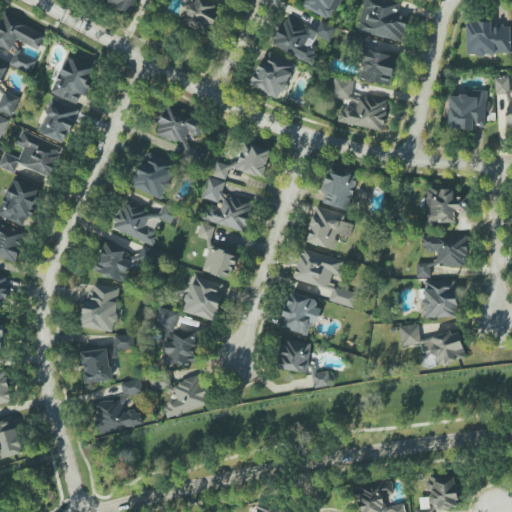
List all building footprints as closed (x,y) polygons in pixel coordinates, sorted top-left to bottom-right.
[(107,0),(106,3),(132,13),(136,0),(107,0)] [(196,0),(195,6),(188,3),(181,24),(210,35),(221,6),(204,0),(196,0)] [(305,0),(302,7),(331,21),(341,0),(305,0)] [(390,0),(364,0),(358,32),(402,42),(408,17),(397,15),(400,2),(390,0)] [(4,13),(0,21),(0,46),(11,52),(17,39),(38,50),(46,35),(4,13)] [(272,45),(309,64),(316,50),(311,47),(317,36),(329,43),(336,28),(321,21),(316,32),(286,17),(272,45)] [(466,54),(511,55),(511,23),(467,23),(466,54)] [(397,56),(366,49),(359,79),(390,86),(397,56)] [(296,64),(266,51),(251,86),(280,99),(296,64)] [(31,74),(36,61),(15,53),(10,65),(31,74)] [(77,104),(81,94),(86,95),(96,67),(65,56),(51,94),(77,104)] [(494,77),(495,94),(510,94),(509,77),(494,77)] [(384,130),(388,99),(352,94),(354,80),(334,78),(331,98),(347,100),(346,110),(339,109),(337,124),(384,130)] [(487,91),(469,90),(469,96),(449,95),(448,129),(474,130),(474,126),(485,127),(487,91)] [(20,98),(6,91),(0,103),(0,111),(12,116),(20,98)] [(65,144),(79,110),(52,99),(38,132),(65,144)] [(155,135),(185,146),(180,158),(197,164),(202,152),(184,145),(189,131),(200,135),(205,120),(166,105),(155,135)] [(0,138),(1,139),(9,120),(0,115),(0,138)] [(63,148),(22,131),(16,145),(24,148),(19,158),(4,152),(0,162),(0,167),(14,173),(18,164),(51,177),(63,148)] [(270,150),(242,143),(236,167),(216,162),(213,177),(227,180),(229,168),(264,177),(270,150)] [(132,188),(163,199),(176,163),(145,152),(132,188)] [(322,203),(348,211),(358,176),(329,167),(321,191),(325,193),(322,203)] [(202,219),(244,232),(251,211),(251,201),(245,201),(232,198),(224,198),(224,186),(225,182),(208,177),(202,198),(215,202),(222,202),(222,209),(211,206),(207,206),(202,219)] [(0,209),(0,216),(23,226),(27,217),(29,217),(40,190),(13,179),(0,209)] [(426,223),(455,223),(455,212),(468,212),(467,196),(456,196),(456,189),(426,189),(426,223)] [(152,245),(162,221),(171,225),(177,210),(164,204),(159,215),(124,201),(112,229),(152,245)] [(345,215),(316,206),(306,242),(333,250),(338,234),(350,238),(354,224),(343,221),(345,215)] [(0,256),(16,261),(25,232),(0,224),(0,256)] [(424,236),(424,252),(438,252),(438,266),(467,266),(467,236),(424,236)] [(123,283),(129,268),(136,271),(141,260),(152,264),(157,252),(143,246),(138,256),(106,242),(94,271),(123,283)] [(354,308),(358,293),(330,285),(333,274),(340,276),(345,260),(301,249),(293,280),(332,290),(329,301),(354,308)] [(417,277),(431,277),(431,263),(417,263),(417,277)] [(0,312),(10,277),(1,275),(0,277),(0,312)] [(216,320),(224,283),(192,276),(184,313),(216,320)] [(457,317),(457,280),(424,281),(425,318),(457,317)] [(121,289),(90,283),(81,326),(112,333),(121,289)] [(317,300),(290,292),(279,327),(307,335),(317,300)] [(196,332),(176,331),(177,310),(158,309),(157,329),(166,329),(164,363),(195,365),(196,332)] [(466,358),(459,330),(422,339),(418,323),(398,328),(403,347),(420,343),(423,353),(432,350),(436,366),(466,358)] [(114,350),(133,350),(134,335),(115,335),(114,350)] [(280,369),(314,373),(312,385),(328,387),(330,372),(315,371),(316,368),(308,367),(311,344),(284,340),(280,369)] [(85,384),(112,381),(108,349),(82,351),(85,384)] [(176,399),(174,384),(169,384),(168,376),(150,378),(152,390),(168,388),(169,399),(176,399)] [(167,417),(209,406),(201,376),(174,383),(178,399),(163,403),(167,417)] [(120,383),(124,398),(144,393),(141,378),(120,383)] [(122,399),(94,405),(99,433),(143,425),(140,410),(124,413),(122,399)] [(0,421),(0,457),(0,459),(21,454),(13,419),(0,421)] [(415,511),(432,511),(433,511),(458,508),(455,475),(427,478),(429,497),(419,498),(420,509),(415,509),(415,511)] [(404,511),(403,504),(388,507),(386,495),(394,494),(391,480),(355,487),(359,511),(389,511),(391,511),(390,511),(404,511)]
